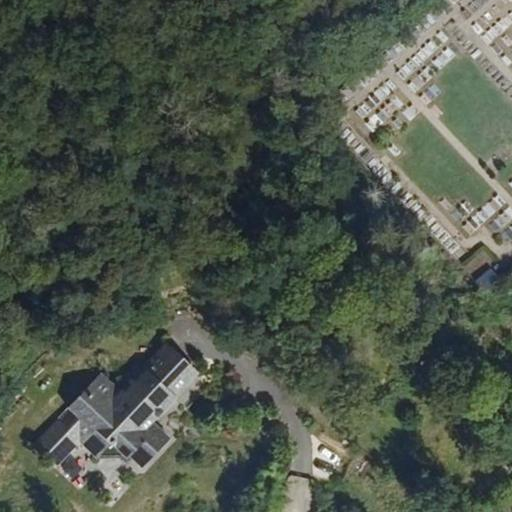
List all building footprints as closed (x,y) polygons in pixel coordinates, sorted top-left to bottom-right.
[(479,289),(493,276),(483,264),(470,278),(479,289)] [(196,372),(164,341),(144,362),(176,393),(196,372)] [(144,414),(154,403),(161,410),(176,393),(144,362),(140,365),(135,359),(122,372),(127,379),(117,388),(99,370),(84,386),(139,441),(141,439),(152,450),(166,436),(150,420),(144,414)] [(59,459),(78,439),(96,457),(124,456),(128,453),(139,441),(84,386),(35,436),(59,459)] [(150,420),(161,410),(154,403),(144,414),(150,420)] [(59,459),(35,436),(28,443),(53,465),(59,459)] [(140,464),(150,452),(139,441),(128,453),(140,464)]
